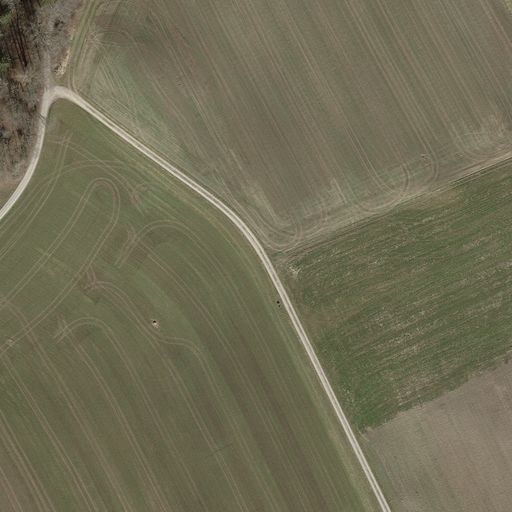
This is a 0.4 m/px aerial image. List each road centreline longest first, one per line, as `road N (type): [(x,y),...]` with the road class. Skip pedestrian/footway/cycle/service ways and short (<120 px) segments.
road 1 (track): [(49,84),(247,226),(387,511)]
road 2 (track): [(0,219),(26,185),(49,84)]
